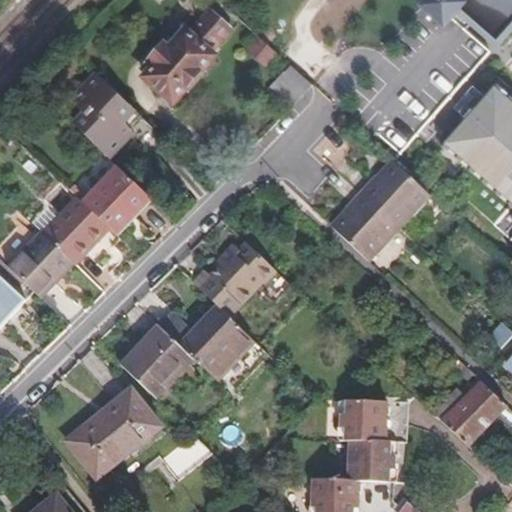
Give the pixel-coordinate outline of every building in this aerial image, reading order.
[(511,0),(442,0),(493,46),(511,25),(511,0)] [(157,42),(139,63),(145,68),(139,76),(168,102),(181,87),(184,89),(203,69),(201,67),(213,53),(210,50),(229,29),(207,9),(185,33),(180,28),(163,47),(157,42)] [(264,64),(275,53),(259,38),(248,51),(264,64)] [(101,67),(82,85),(122,128),(127,123),(132,128),(147,113),(101,67)] [(289,107),(310,86),(296,73),(275,94),(289,107)] [(77,118),(109,150),(127,133),(122,128),(82,85),(75,93),(88,107),(77,118)] [(511,260),(511,262),(511,103),(494,87),(443,144),(511,204),(511,205),(494,226),(511,242),(511,260)] [(384,182),(400,166),(395,162),(380,179),(384,182)] [(121,163),(85,198),(110,223),(112,220),(121,229),(153,196),(121,163)] [(432,198),(433,196),(400,166),(384,182),(380,179),(350,210),(354,214),(338,232),(370,262),(373,259),(380,260),(389,250),(389,243),(416,214),(422,215),(431,204),(432,198)] [(42,225),(45,229),(76,261),(100,237),(98,235),(110,223),(85,198),(77,190),(42,225)] [(350,210),(334,228),(338,232),(354,214),(350,210)] [(23,276),(38,291),(58,271),(62,275),(76,261),(45,229),(10,263),(23,276)] [(199,267),(187,280),(214,305),(223,313),(249,285),(244,280),(263,260),(240,239),(229,251),(227,248),(203,272),(199,267)] [(0,263),(17,281),(23,276),(10,263),(0,252),(0,263)] [(0,324),(25,299),(0,273),(0,324)] [(171,308),(157,324),(188,354),(213,377),(250,337),(223,313),(214,305),(193,328),(171,308)] [(120,363),(152,394),(188,354),(157,324),(120,363)] [(492,342),(503,352),(511,343),(511,332),(506,327),(492,342)] [(441,366),(452,354),(438,340),(427,352),(441,366)] [(477,377),(462,363),(455,370),(470,384),(476,378),(477,377)] [(511,423),(511,411),(479,381),(452,412),(446,406),(435,417),(479,458),(492,443),(479,431),(497,413),(508,423),(511,423)] [(96,415),(67,438),(98,477),(161,424),(133,392),(100,420),(96,415)] [(311,511),(390,511),(396,442),(383,440),(385,402),(340,397),(336,437),(350,439),(348,479),(314,477),(311,511)] [(174,478),(210,456),(195,433),(160,455),(174,478)] [(511,487),(511,473),(508,473),(503,479),(511,487)] [(73,511),(55,489),(27,511),(73,511)]
